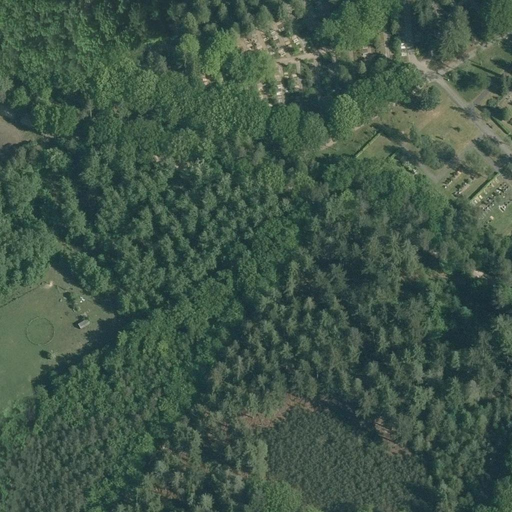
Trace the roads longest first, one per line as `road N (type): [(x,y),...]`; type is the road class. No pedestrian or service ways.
road 1 (track): [(511,293),(329,201),(0,109)]
road 2 (track): [(329,201),(113,511)]
